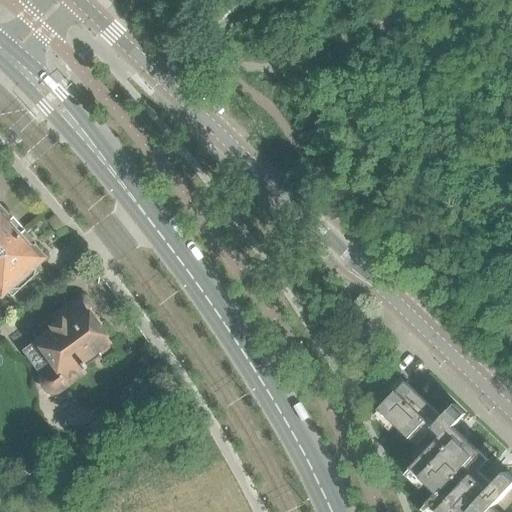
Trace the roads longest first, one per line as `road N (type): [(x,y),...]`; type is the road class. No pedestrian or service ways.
road 1 (residential): [(511,410),(77,0)]
road 2 (secondary): [(331,511),(215,312),(51,99),(6,57)]
road 3 (unknown): [(511,161),(349,0)]
